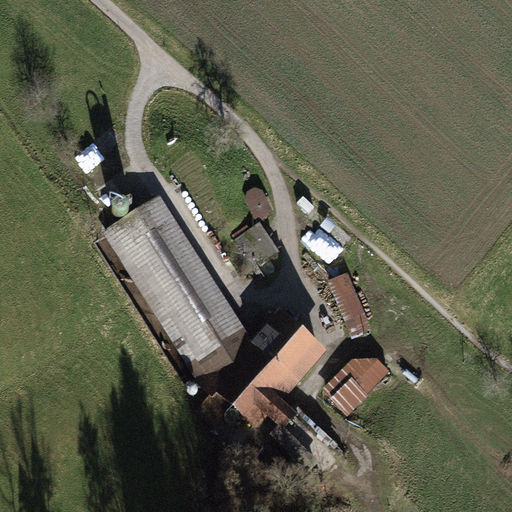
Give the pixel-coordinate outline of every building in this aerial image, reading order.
[(249,200),(257,217),(267,212),(262,204),(264,198),(261,193),(256,192),(250,194),(249,200)] [(238,332),(157,205),(110,234),(191,362),(238,332)] [(236,241),(253,268),(278,252),(261,226),(236,241)] [(352,337),(373,329),(350,272),(329,280),(352,337)] [(217,392),(252,425),(264,412),(282,429),(294,416),(275,399),(318,352),(279,316),(252,345),(241,335),(199,385),(212,397),(217,392)] [(199,385),(241,335),(238,332),(191,362),(199,385)] [(379,362),(352,362),(324,390),(347,413),(380,381),(384,385),(392,377),(379,362)] [(294,416),(282,429),(273,437),(320,480),(344,454),(298,411),(294,416)]
